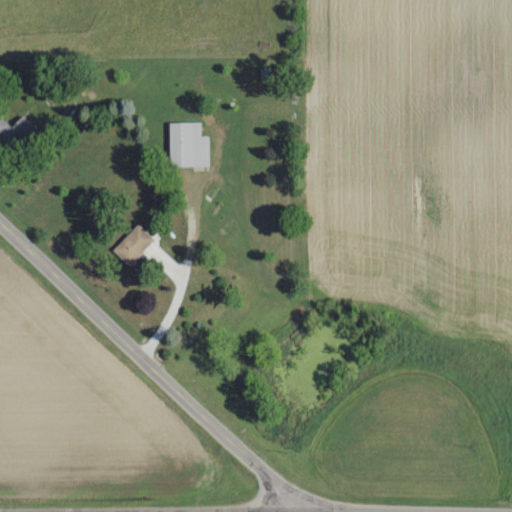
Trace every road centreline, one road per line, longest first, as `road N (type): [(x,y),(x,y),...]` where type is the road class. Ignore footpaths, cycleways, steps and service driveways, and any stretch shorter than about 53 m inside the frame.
road 1 (residential): [(298,511),(260,464),(0,215)]
road 2 (residential): [(250,511),(398,511)]
